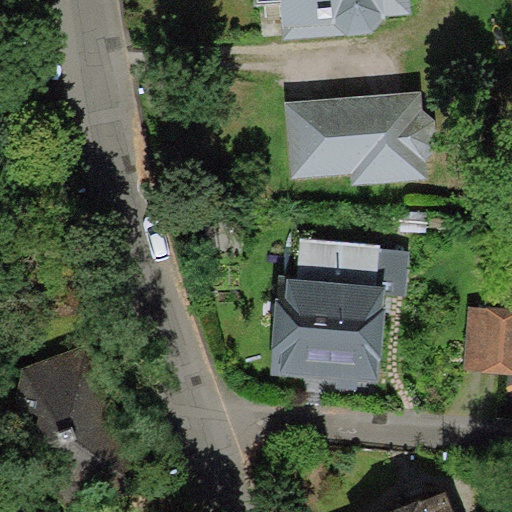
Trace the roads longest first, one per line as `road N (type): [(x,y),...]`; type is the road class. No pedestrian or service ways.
road 1 (residential): [(201,424),(113,166),(82,0)]
road 2 (residential): [(201,424),(238,412),(511,433)]
